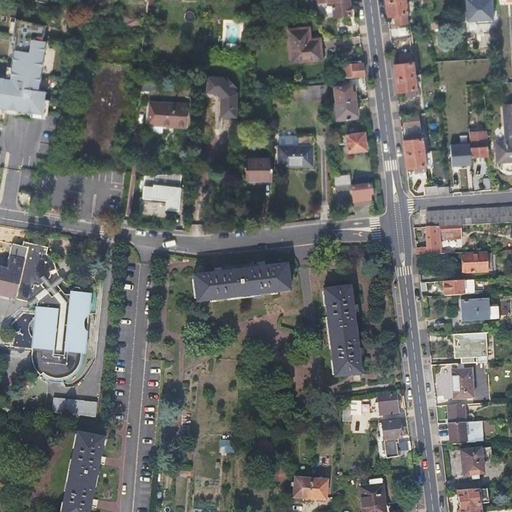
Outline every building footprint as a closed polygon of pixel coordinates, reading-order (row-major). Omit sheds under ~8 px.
[(96,0),(93,15),(107,19),(108,17),(110,10),(112,0),(132,0),(129,15),(127,22),(127,24),(144,28),(145,18),(147,0),(96,0)] [(152,18),(154,10),(154,0),(147,0),(145,18),(152,18)] [(350,15),(348,0),(324,0),(325,2),(332,1),(334,17),(350,15)] [(399,0),(386,1),(387,15),(394,15),(394,24),(409,23),(408,14),(409,13),(408,0),(399,0)] [(465,0),(466,9),(466,21),(475,20),(475,23),(492,23),(490,0),(465,0)] [(108,17),(127,22),(129,15),(110,10),(108,17)] [(12,37),(15,37),(9,79),(0,77),(0,107),(7,109),(15,110),(42,114),(45,91),(38,90),(45,41),(42,41),(44,26),(15,19),(12,37)] [(450,24),(450,19),(430,21),(431,30),(437,29),(437,25),(450,24)] [(224,47),(239,48),(240,22),(225,21),(224,47)] [(308,55),(308,59),(318,58),(316,39),(306,39),(306,28),(286,29),(289,55),(308,55)] [(88,36),(86,46),(130,52),(131,42),(88,36)] [(309,62),(308,59),(308,55),(289,55),(289,63),(309,62)] [(401,64),(394,65),(395,77),(414,75),(412,59),(401,60),(401,64)] [(363,65),(363,62),(342,64),(343,78),(364,76),(363,65)] [(224,75),(205,74),(204,92),(216,92),(220,98),(220,118),(238,119),(239,91),(224,75)] [(416,93),(414,75),(395,77),(397,91),(404,91),(404,94),(416,93)] [(441,84),(436,84),(437,93),(445,92),(444,87),(441,86),(441,84)] [(355,100),(361,100),(359,91),(354,91),(353,85),(334,87),(336,102),(355,100)] [(329,100),(327,86),(302,88),(303,102),(329,100)] [(357,118),(355,100),(336,102),(335,103),(337,120),(357,118)] [(496,163),(511,162),(511,104),(503,105),(505,141),(495,142),(496,163)] [(187,107),(155,105),(153,126),(175,129),(175,130),(185,131),(187,107)] [(404,118),(404,126),(416,125),(415,117),(404,118)] [(459,157),(470,156),(469,142),(469,132),(469,131),(457,132),(459,157)] [(470,156),(488,155),(487,147),(486,131),(469,132),(469,142),(470,156)] [(364,133),(346,135),(347,152),(365,150),(364,133)] [(404,154),(423,152),(421,135),(409,136),(410,140),(403,141),(404,154)] [(312,136),(297,137),(297,146),(278,146),(278,166),(311,165),(312,136)] [(425,169),(423,152),(404,154),(406,167),(413,166),(413,170),(425,169)] [(271,157),(243,158),(243,159),(242,171),(244,172),(245,182),(272,182),(271,157)] [(182,172),(144,175),(142,200),(166,202),(165,209),(178,211),(182,172)] [(350,175),(334,177),(334,181),(334,185),(336,185),(351,184),(350,175)] [(373,198),(371,182),(351,184),(336,185),(336,191),(351,190),(354,215),(371,213),(370,199),(373,198)] [(424,197),(437,196),(436,188),(423,188),(424,197)] [(511,208),(427,213),(428,227),(456,226),(511,222),(511,208)] [(426,247),(416,248),(417,255),(439,254),(438,235),(456,234),(456,226),(428,227),(426,227),(426,247)] [(0,295),(24,301),(41,246),(21,241),(20,245),(0,240),(0,295)] [(46,247),(41,246),(24,301),(28,302),(35,296),(38,300),(36,302),(34,321),(36,325),(36,331),(33,334),(31,351),(42,351),(43,357),(31,357),(32,363),(37,372),(40,370),(43,374),(50,378),(58,379),(65,378),(72,373),(76,368),(79,362),(80,352),(84,353),(86,330),(85,328),(83,323),(85,317),(87,315),(89,293),(82,293),(80,289),(76,286),(72,288),(70,291),(70,294),(63,294),(56,285),(47,293),(41,285),(49,277),(49,272),(55,269),(53,262),(49,256),(45,252),(46,247)] [(490,252),(462,254),(463,273),(486,272),(486,270),(492,270),(490,252)] [(289,291),(285,265),(193,276),(195,302),(289,291)] [(59,277),(55,269),(49,272),(49,277),(41,285),(47,293),(56,285),(62,280),(59,277)] [(474,295),(474,280),(462,281),(463,296),(474,295)] [(462,281),(442,282),(443,297),(463,296),(462,281)] [(323,290),(333,378),(360,375),(349,287),(323,290)] [(486,300),(462,301),(463,322),(499,319),(498,306),(487,307),(486,300)] [(485,333),(452,335),(453,359),(460,359),(460,364),(472,364),(487,363),(485,333)] [(470,369),(451,371),(453,399),(473,397),(470,369)] [(398,413),(395,396),(376,398),(377,403),(374,404),(375,409),(378,409),(378,416),(398,413)] [(350,405),(342,404),(342,422),(350,422),(351,415),(361,416),(361,402),(350,402),(350,405)] [(467,405),(447,406),(447,412),(448,419),(448,424),(464,423),(463,407),(467,407),(467,405)] [(410,451),(409,442),(397,443),(397,439),(400,438),(400,430),(402,428),(401,423),(397,421),(381,423),(384,456),(397,455),(397,452),(410,451)] [(464,423),(448,424),(449,442),(466,441),(482,440),(481,422),(464,423)] [(384,456),(381,423),(378,424),(379,438),(376,438),(378,457),(384,456)] [(87,511),(102,438),(76,433),(61,511),(87,511)] [(254,443),(253,454),(265,455),(273,455),(274,444),(254,443)] [(459,452),(462,476),(482,473),(479,449),(459,452)] [(310,500),(311,481),(294,479),(292,499),(310,500)] [(326,482),(311,481),(310,500),(325,501),(326,482)] [(385,511),(382,486),(370,488),(358,489),(360,511),(385,511)] [(477,490),(478,503),(487,502),(486,489),(477,490)] [(459,511),(479,511),(478,503),(477,490),(457,490),(459,511)]
